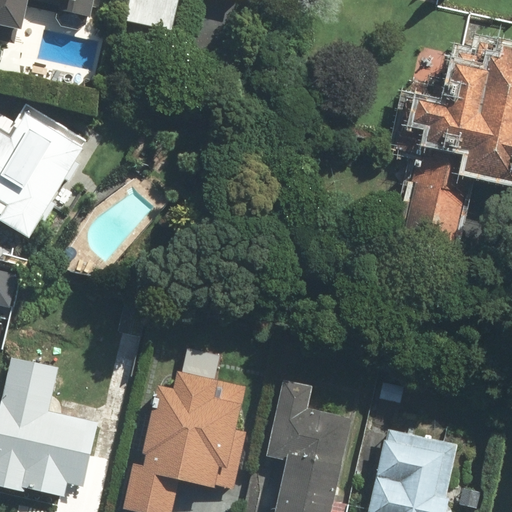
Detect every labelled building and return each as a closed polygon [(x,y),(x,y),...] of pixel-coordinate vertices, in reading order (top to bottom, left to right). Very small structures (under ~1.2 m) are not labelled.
[(0,0),(0,39),(13,43),(17,28),(22,29),(27,5),(57,12),(55,18),(61,27),(78,30),(86,25),(87,16),(90,17),(93,6),(100,8),(102,0),(0,0)] [(132,0),(129,22),(175,30),(180,0),(132,0)] [(471,176),(511,184),(511,48),(478,42),(463,46),(461,55),(422,47),(400,153),(421,158),(404,238),(456,249),(471,176)] [(0,202),(8,207),(0,220),(29,238),(88,145),(27,106),(9,134),(0,127),(0,202)] [(21,275),(0,270),(0,304),(13,308),(21,275)] [(27,490),(67,499),(71,483),(88,487),(102,423),(51,412),(61,366),(14,356),(0,420),(0,489),(26,495),(27,490)] [(176,511),(183,483),(228,492),(249,387),(179,373),(175,391),(159,387),(143,469),(133,467),(124,510),(134,511),(176,511)] [(278,511),(348,511),(350,504),(335,501),(356,392),(286,379),(270,460),(288,463),(278,511)] [(447,511),(462,446),(390,430),(371,511),(447,511)]
